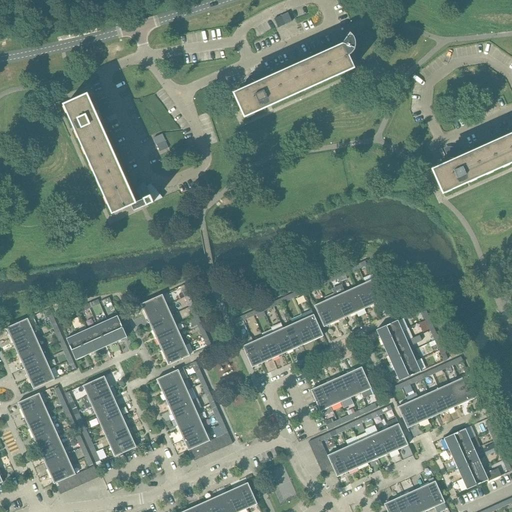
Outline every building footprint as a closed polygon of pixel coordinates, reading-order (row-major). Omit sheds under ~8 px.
[(288,13),(274,19),(278,28),(292,21),(288,13)] [(245,92),(236,96),(244,113),(245,116),(267,107),(270,105),(353,68),(348,56),(349,56),(350,55),(351,55),(352,54),(352,53),(353,53),(354,52),(354,51),(355,50),(355,49),(356,47),(356,46),(356,45),(356,44),(356,43),(356,42),(356,41),(355,39),(355,38),(354,37),(354,36),(353,35),(352,35),(351,34),(350,33),(346,39),(344,38),(342,38),(340,38),(340,39),(339,39),(339,40),(338,40),(338,41),(337,41),(337,42),(336,43),(336,44),(336,45),(336,46),(336,47),(336,48),(337,48),(337,49),(338,50),(269,81),(268,80),(267,79),(267,78),(266,77),(265,76),(264,76),(263,75),(262,75),(261,74),(259,74),(258,74),(257,74),(256,74),(255,74),(253,74),(252,75),(252,74),(251,75),(250,75),(249,76),(248,77),(247,78),(247,79),(246,80),(245,81),(245,82),(244,83),(244,84),(244,86),(244,87),(244,88),(244,89),(245,90),(245,92)] [(486,89),(472,95),(476,104),(490,97),(486,89)] [(163,198),(152,185),(151,183),(147,187),(144,181),(136,191),(140,201),(136,203),(99,121),(102,119),(94,101),(89,104),(85,96),(65,105),(113,213),(131,205),(134,211),(143,207),(153,202),(163,198)] [(160,152),(168,148),(162,134),(153,138),(160,152)] [(434,172),(442,190),(443,192),(511,161),(511,136),(459,160),(457,155),(448,159),(450,164),(434,172)] [(385,300),(375,278),(365,283),(375,304),(385,300)] [(375,304),(365,283),(355,287),(364,309),(375,304)] [(342,285),(332,289),(335,296),(344,318),(354,313),(345,292),(342,285)] [(364,309),(355,287),(345,292),(354,313),(364,309)] [(302,289),(294,293),(296,297),(304,293),(302,289)] [(145,315),(167,305),(164,299),(162,295),(141,304),(145,315)] [(189,295),(184,297),(188,305),(192,303),(189,295)] [(344,318),(335,296),(325,301),(334,322),(344,318)] [(334,322),(325,301),(314,306),(324,327),(334,322)] [(75,303),(67,307),(69,311),(77,308),(75,303)] [(171,315),(167,305),(145,315),(150,325),(171,315)] [(55,313),(57,317),(65,313),(63,309),(55,313)] [(314,314),(303,319),(313,341),(323,336),(314,314)] [(176,325),(171,315),(150,325),(154,335),(176,325)] [(194,318),(190,320),(193,327),(197,325),(201,323),(198,315),(193,317),(194,318)] [(117,316),(107,320),(117,342),(127,337),(117,316)] [(28,318),(6,328),(11,338),(32,329),(32,328),(37,326),(33,317),(28,319),(28,318)] [(303,319),(293,324),(303,345),(313,341),(303,319)] [(107,320),(97,325),(107,346),(117,342),(107,320)] [(381,340),(402,331),(398,320),(376,330),(381,340)] [(283,328),(293,350),(303,345),(293,324),(283,328)] [(107,346),(97,325),(87,330),(96,351),(107,346)] [(180,335),(176,325),(154,335),(159,345),(180,335)] [(283,328),(273,333),(283,354),(293,350),(283,328)] [(32,329),(11,338),(15,348),(37,339),(32,329)] [(87,330),(77,334),(86,356),(96,351),(87,330)] [(385,350),(407,341),(402,331),(381,340),(385,350)] [(273,333),(263,337),(272,359),(283,354),(273,333)] [(86,356),(77,334),(66,339),(76,360),(86,356)] [(185,345),(180,335),(159,345),(164,355),(185,345)] [(263,337),(253,342),(262,363),(272,359),(263,337)] [(37,339),(15,348),(20,359),(41,349),(37,339)] [(407,341),(385,350),(390,361),(411,351),(409,346),(413,344),(411,339),(407,341)] [(242,346),(252,368),(262,363),(253,342),(242,346)] [(190,356),(185,345),(164,355),(168,365),(190,356)] [(41,349),(20,359),(24,369),(46,359),(41,349)] [(411,351),(390,361),(394,371),(416,361),(420,359),(415,349),(411,351)] [(448,359),(444,351),(440,353),(444,361),(448,359)] [(461,357),(452,361),(454,365),(463,361),(461,357)] [(46,359),(24,369),(29,379),(50,369),(46,359)] [(399,381),(420,371),(416,361),(394,371),(399,381)] [(351,372),(361,393),(371,388),(362,367),(351,372)] [(50,369),(29,379),(34,389),(55,380),(50,369)] [(178,370),(157,379),(161,390),(183,380),(178,370)] [(341,376),(351,398),(361,393),(351,372),(341,376)] [(458,380),(468,401),(478,396),(469,375),(458,380)] [(88,396),(109,386),(104,376),(83,386),(88,396)] [(341,376),(331,381),(341,402),(343,407),(353,403),(351,398),(341,376)] [(187,390),(183,380),(161,390),(166,400),(187,390)] [(408,380),(400,384),(402,388),(403,388),(406,394),(413,391),(410,384),(408,380)] [(448,384),(458,405),(468,401),(458,380),(448,384)] [(321,385),(330,407),(341,402),(331,381),(321,385)] [(438,389),(448,410),(458,405),(448,384),(438,389)] [(321,385),(310,390),(320,411),(322,415),(323,417),(333,412),(330,407),(321,385)] [(88,396),(81,399),(84,404),(90,401),(92,406),(114,396),(109,386),(88,396)] [(428,393),(438,415),(448,410),(438,389),(428,393)] [(187,390),(166,400),(170,410),(192,400),(187,390)] [(65,394),(69,402),(73,401),(69,392),(65,394)] [(18,403),(22,413),(44,404),(39,393),(18,403)] [(416,393),(406,398),(408,402),(417,424),(428,419),(418,398),(416,393)] [(418,398),(428,419),(438,415),(428,393),(418,398)] [(97,416),(118,407),(114,396),(92,406),(97,416)] [(196,410),(192,400),(170,410),(175,420),(196,410)] [(398,407),(407,428),(417,424),(408,402),(398,407)] [(48,414),(44,404),(22,413),(27,423),(48,414)] [(390,405),(382,409),(384,413),(392,410),(390,405)] [(101,426),(123,417),(118,407),(97,416),(101,426)] [(361,415),(369,411),(367,407),(359,411),(361,415)] [(196,410),(175,420),(179,430),(201,420),(196,410)] [(27,423),(31,433),(53,424),(48,414),(27,423)] [(106,436),(127,427),(123,417),(101,426),(106,436)] [(396,418),(386,423),(388,428),(398,450),(408,445),(407,442),(404,437),(398,423),(396,418)] [(205,431),(201,420),(179,430),(184,440),(205,431)] [(328,430),(337,426),(335,422),(326,425),(328,430)] [(57,434),(53,424),(31,433),(36,443),(57,434)] [(228,433),(224,424),(220,426),(224,435),(228,433)] [(110,447),(132,437),(127,427),(106,436),(110,447)] [(388,428),(378,433),(388,454),(398,450),(388,428)] [(470,439),(465,429),(444,438),(448,449),(470,439)] [(205,431),(184,440),(188,451),(189,450),(195,447),(200,445),(206,443),(210,441),(205,431)] [(233,444),(228,433),(224,435),(222,435),(227,446),(233,444)] [(388,454),(378,433),(368,437),(377,459),(388,454)] [(36,443),(40,453),(62,444),(57,434),(36,443)] [(222,435),(217,438),(222,449),(227,446),(222,435)] [(110,447),(115,457),(136,447),(132,437),(110,447)] [(322,443),(319,437),(308,442),(311,448),(322,443)] [(368,437),(358,442),(367,463),(377,459),(368,437)] [(216,451),(222,449),(217,438),(211,440),(216,451)] [(453,459),(474,449),(470,439),(448,449),(453,459)] [(211,440),(210,441),(206,443),(211,453),(216,451),(211,440)] [(367,463),(358,442),(348,446),(357,468),(367,463)] [(211,453),(206,443),(200,445),(205,456),(211,453)] [(324,448),(322,443),(311,448),(313,453),(324,448)] [(66,454),(62,444),(40,453),(45,464),(66,454)] [(200,445),(195,447),(200,458),(205,456),(200,445)] [(348,446),(338,451),(347,472),(357,468),(348,446)] [(200,458),(195,447),(189,450),(194,461),(200,458)] [(313,453),(316,459),(327,454),(324,448),(313,453)] [(457,469),(479,459),(474,449),(453,459),(457,469)] [(102,450),(96,453),(92,455),(96,463),(100,461),(99,458),(104,456),(102,450)] [(329,459),(331,465),(334,470),(337,477),(347,472),(338,451),(327,455),(329,459)] [(45,464),(50,474),(71,464),(66,454),(45,464)] [(329,459),(327,455),(327,454),(316,459),(318,464),(329,459)] [(318,464),(320,470),(331,465),(329,459),(318,464)] [(462,479),(483,469),(479,459),(457,469),(462,479)] [(511,469),(507,461),(503,463),(507,471),(511,469)] [(71,464),(50,474),(54,484),(55,483),(61,481),(67,479),(72,476),(76,474),(71,464)] [(334,470),(331,465),(320,470),(323,475),(334,470)] [(93,480),(99,477),(94,466),(89,469),(93,480)] [(483,469),(462,479),(467,489),(488,480),(488,481),(501,476),(500,474),(498,468),(486,474),(483,469)] [(89,469),(83,471),(88,482),(93,480),(89,469)] [(82,485),(88,482),(83,471),(78,474),(82,485)] [(78,474),(76,474),(72,476),(77,487),(82,485),(78,474)] [(71,489),(77,487),(72,476),(67,479),(71,489)] [(67,479),(61,481),(66,492),(71,489),(67,479)] [(60,494),(66,492),(61,481),(55,483),(60,494)] [(435,481),(425,486),(434,507),(436,511),(438,511),(447,508),(445,502),(435,481)] [(237,487),(247,509),(257,504),(248,483),(237,487)] [(415,490),(424,511),(434,507),(425,486),(415,490)] [(236,511),(239,511),(247,509),(237,487),(227,492),(236,511)] [(404,495),(412,511),(423,511),(424,511),(415,490),(404,495)] [(224,511),(236,511),(227,492),(217,496),(224,511)] [(394,499),(400,511),(412,511),(404,495),(394,499)] [(207,501),(212,511),(224,511),(217,496),(207,501)] [(400,511),(394,499),(384,504),(387,511),(400,511)] [(200,511),(212,511),(207,501),(197,505),(200,511)]
